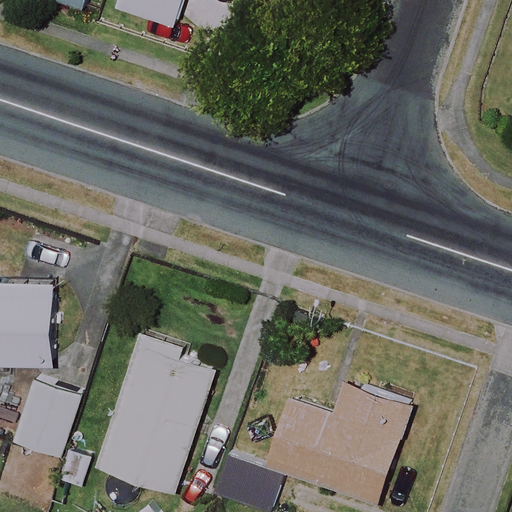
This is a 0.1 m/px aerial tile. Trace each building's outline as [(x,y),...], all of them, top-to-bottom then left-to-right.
[(187,0),(123,0),(122,2),(180,22),(187,0)] [(62,284),(0,282),(0,363),(61,364),(62,284)] [(190,347),(149,333),(104,464),(180,490),(222,367),(187,355),(190,347)] [(418,404),(345,379),(335,408),(299,396),(275,463),(384,501),(418,404)] [(84,394),(41,381),(22,442),(66,455),(84,394)] [(162,511),(154,502),(142,511),(162,511)]
